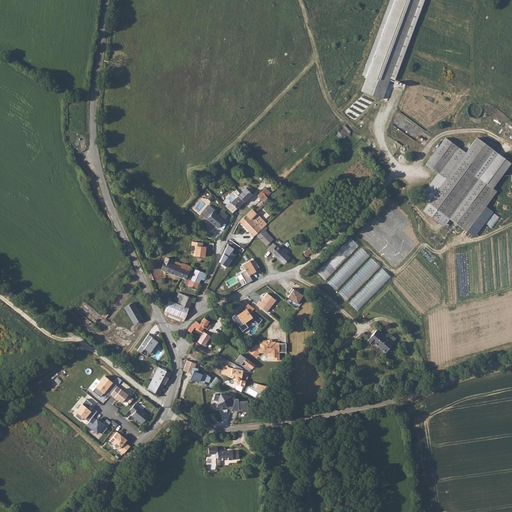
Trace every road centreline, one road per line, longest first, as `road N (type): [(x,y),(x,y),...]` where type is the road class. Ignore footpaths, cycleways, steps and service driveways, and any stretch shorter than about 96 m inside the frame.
road 1 (unclassified): [(167,411),(194,430),(280,423),(402,399),(511,361)]
road 2 (unclassified): [(163,324),(94,158),(106,0)]
road 3 (track): [(290,273),(395,176)]
